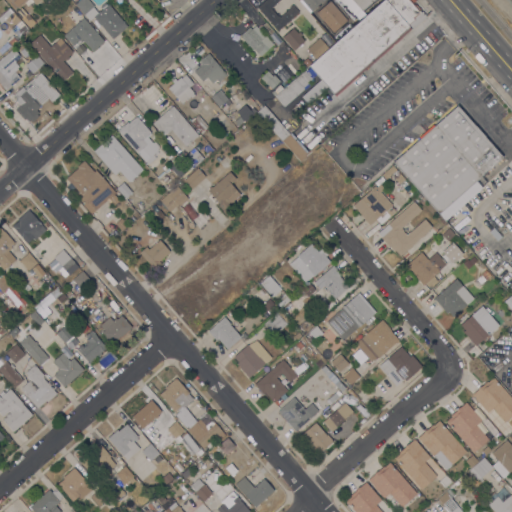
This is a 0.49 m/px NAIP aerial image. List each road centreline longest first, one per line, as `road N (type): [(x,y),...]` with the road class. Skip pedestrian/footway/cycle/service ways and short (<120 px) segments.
road 1 (residential): [(324,511),(0,139)]
road 2 (residential): [(213,0),(0,189)]
road 3 (residential): [(172,337),(0,488)]
road 4 (residential): [(451,369),(297,511)]
road 5 (residential): [(451,369),(345,238)]
